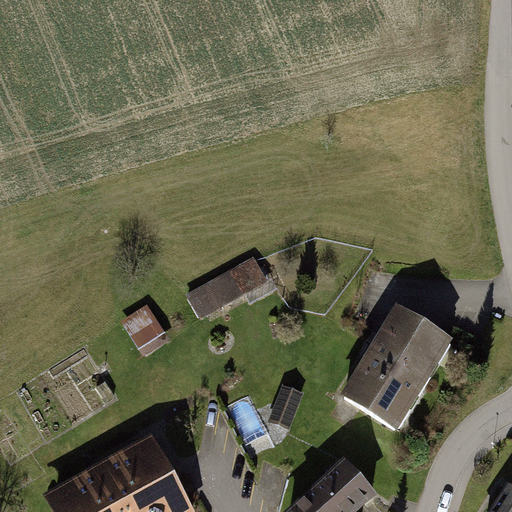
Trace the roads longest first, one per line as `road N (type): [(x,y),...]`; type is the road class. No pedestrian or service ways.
road 1 (unclassified): [(502,0),(500,125),(511,224)]
road 2 (residential): [(431,511),(459,450),(511,406)]
